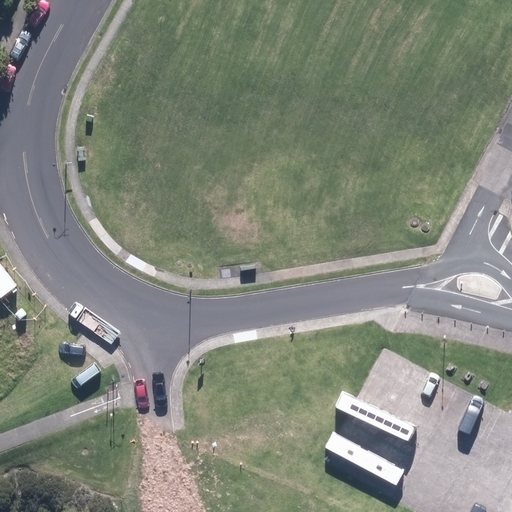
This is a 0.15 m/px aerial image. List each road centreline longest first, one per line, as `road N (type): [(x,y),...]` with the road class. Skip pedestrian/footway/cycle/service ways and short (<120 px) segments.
road 1 (residential): [(409,286),(191,321),(131,314),(65,265),(35,211),(24,159)]
road 2 (residential): [(24,159),(34,82),(75,0)]
